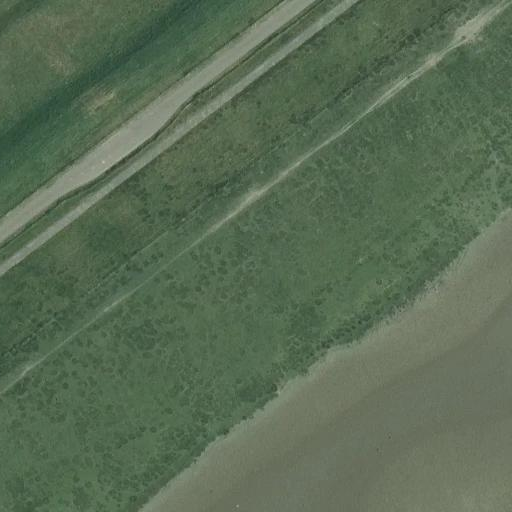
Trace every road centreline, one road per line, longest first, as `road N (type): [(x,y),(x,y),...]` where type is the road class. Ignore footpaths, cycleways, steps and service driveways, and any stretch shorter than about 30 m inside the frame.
road 1 (unknown): [(0,399),(508,0)]
road 2 (unclassified): [(0,233),(303,0)]
